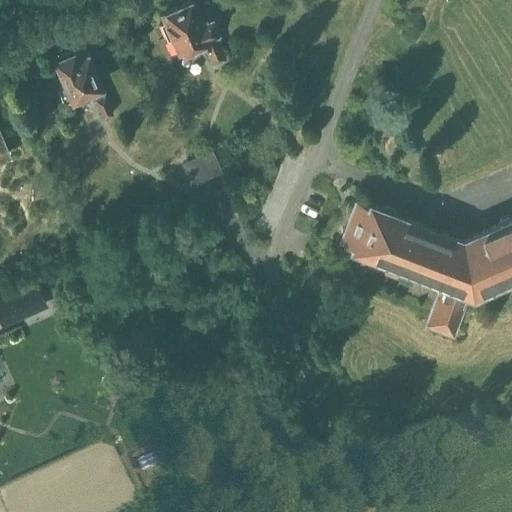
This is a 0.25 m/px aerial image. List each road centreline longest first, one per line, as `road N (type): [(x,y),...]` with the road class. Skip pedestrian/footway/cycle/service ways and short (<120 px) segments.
road 1 (unclassified): [(376,0),(270,279),(360,488)]
road 2 (unclassified): [(360,488),(511,423)]
